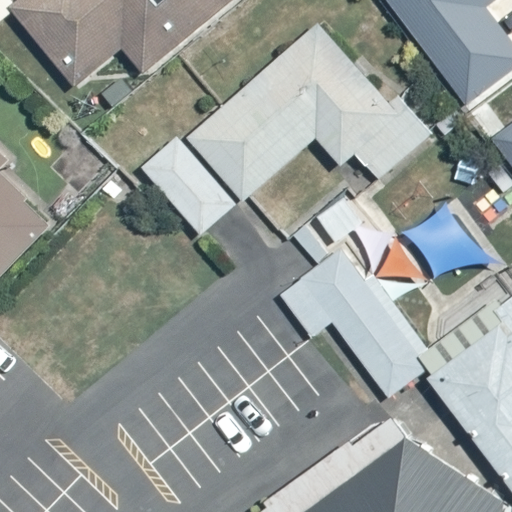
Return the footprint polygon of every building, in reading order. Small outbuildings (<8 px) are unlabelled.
[(234,0),(29,0),(19,9),(81,84),(129,45),(149,70),(234,0)] [(383,176),(435,130),(375,63),(364,73),(319,23),(194,134),(251,198),(322,135),(348,163),(361,151),(383,176)] [(241,202),(181,133),(147,163),(206,232),(241,202)] [(0,281),(61,219),(5,165),(13,157),(0,144),(0,281)] [(347,192),(319,212),(338,238),(366,217),(347,192)] [(436,364),(349,243),(285,289),(317,333),(337,319),(392,395),(436,364)] [(431,324),(457,361),(436,376),(511,481),(511,295),(509,298),(500,285),(484,297),(479,290),(431,324)] [(509,511),(509,495),(409,435),(301,511),(509,511)]
